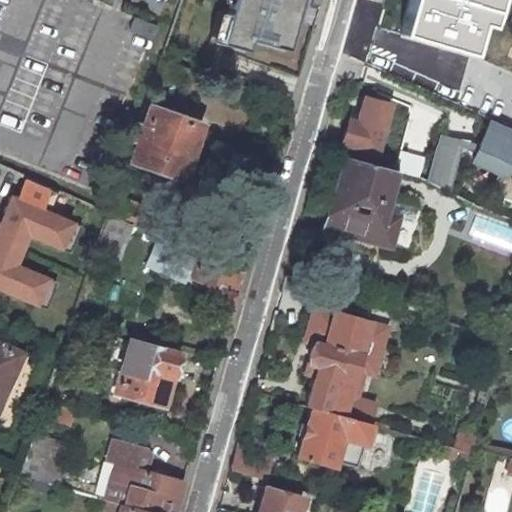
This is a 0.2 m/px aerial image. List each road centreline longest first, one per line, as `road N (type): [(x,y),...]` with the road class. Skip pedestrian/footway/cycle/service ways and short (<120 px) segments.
road 1 (residential): [(345,0),(192,511)]
road 2 (residential): [(120,0),(54,164),(0,141)]
